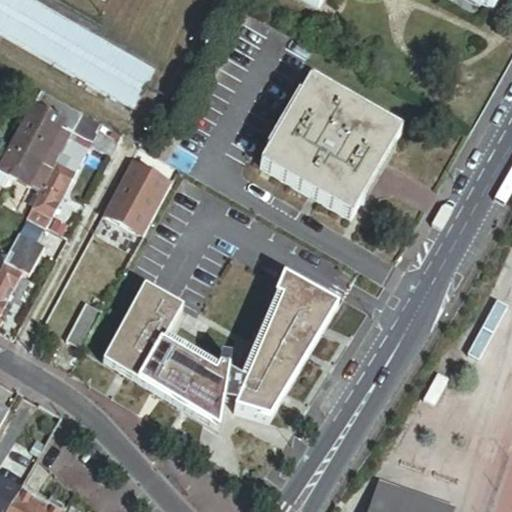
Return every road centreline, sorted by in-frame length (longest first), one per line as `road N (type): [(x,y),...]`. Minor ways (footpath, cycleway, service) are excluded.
road 1 (residential): [(511,135),(295,511)]
road 2 (residential): [(0,360),(72,401),(182,511)]
